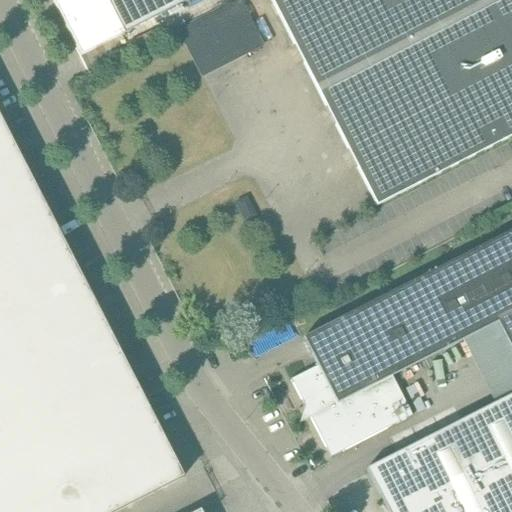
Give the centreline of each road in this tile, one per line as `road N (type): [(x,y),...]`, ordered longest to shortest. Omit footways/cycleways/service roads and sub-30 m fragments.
road 1 (unclassified): [(292,511),(195,382),(0,5)]
road 2 (unknown): [(263,139),(305,236),(318,248),(345,250),(511,175)]
road 3 (unknown): [(105,208),(263,139)]
